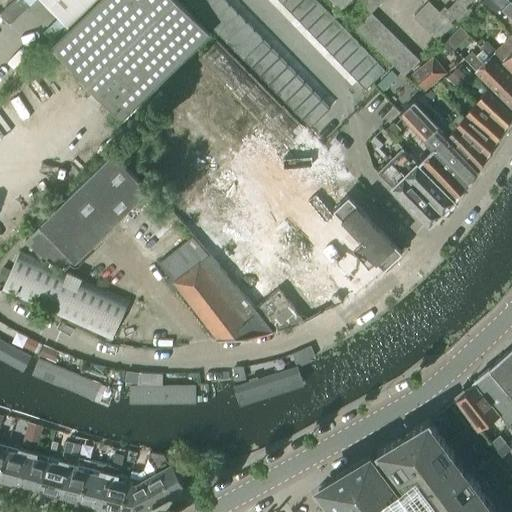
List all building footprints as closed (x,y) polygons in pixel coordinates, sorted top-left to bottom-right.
[(44,0),(68,23),(92,0),(44,0)] [(211,31),(180,0),(98,0),(52,45),(123,116),(211,31)] [(199,0),(193,6),(201,15),(216,0),(199,0)] [(225,0),(216,0),(201,15),(209,24),(229,4),(225,0)] [(284,0),(282,3),(290,12),(302,0),(284,0)] [(318,0),(302,0),(290,12),(299,20),(319,1),(318,0)] [(358,0),(372,13),(380,4),(375,0),(358,0)] [(456,0),(453,4),(463,14),(469,9),(466,7),(458,0),(456,0)] [(494,14),(501,7),(492,0),(486,0),(484,3),(494,14)] [(492,0),(501,7),(511,16),(511,0),(509,0),(508,0),(492,0)] [(319,1),(299,20),(307,29),(327,9),(319,1)] [(429,1),(414,16),(422,24),(437,9),(429,1)] [(229,4),(209,24),(218,32),(238,13),(229,4)] [(463,14),(453,4),(448,9),(456,17),(458,20),(463,14)] [(445,6),(440,12),(451,22),(456,17),(448,9),(445,6)] [(327,9),(307,29),(315,37),(335,18),(327,9)] [(437,9),(422,24),(430,32),(445,16),(440,12),(437,9)] [(238,13),(218,32),(226,41),(246,21),(238,13)] [(372,13),(356,29),(364,36),(380,21),(372,13)] [(445,16),(430,32),(438,40),(453,24),(451,22),(445,16)] [(335,18),(315,37),(324,46),(344,26),(335,18)] [(246,21),(226,41),(234,49),(254,30),(246,21)] [(364,36),(373,44),(388,29),(380,21),(364,36)] [(344,26),(324,46),(332,55),(352,35),(344,26)] [(373,44),(381,52),(396,36),(388,29),(373,44)] [(254,30),(234,49),(243,58),(263,39),(254,30)] [(511,34),(494,51),(511,68),(511,34)] [(352,35),(332,55),(341,63),(361,44),(352,35)] [(381,52),(389,60),(404,44),(396,36),(381,52)] [(263,39),(243,58),(251,67),(271,47),(263,39)] [(361,44),(341,63),(349,72),(369,52),(361,44)] [(389,60),(397,68),(412,52),(404,44),(389,60)] [(475,70),(511,105),(511,76),(490,55),(488,57),(476,46),(463,58),(475,70)] [(271,47),(251,67),(260,75),(280,56),(271,47)] [(369,52),(349,72),(357,80),(377,61),(369,52)] [(412,52),(397,68),(405,75),(419,59),(412,52)] [(280,56),(260,75),(268,84),(288,64),(280,56)] [(412,74),(425,89),(447,71),(434,56),(412,74)] [(377,61),(357,80),(366,89),(386,69),(377,61)] [(288,64),(268,84),(276,92),(296,73),(288,64)] [(296,73),(276,92),(285,101),(305,81),(296,73)] [(305,81),(285,101),(293,110),(313,90),(305,81)] [(511,113),(487,89),(475,102),(505,129),(511,118),(511,113)] [(313,90),(293,110),(302,118),(322,99),(313,90)] [(322,99),(302,118),(310,127),(330,107),(322,99)] [(399,111),(419,132),(434,148),(468,183),(479,169),(443,131),(413,99),(399,111)] [(475,102),(464,116),(496,142),(505,129),(475,102)] [(459,112),(452,121),(488,155),(496,142),(464,116),(459,112)] [(452,121),(443,131),(479,169),(488,155),(452,121)] [(419,163),(409,153),(402,147),(378,171),(430,224),(454,199),(419,163)] [(434,148),(419,163),(454,199),(468,183),(434,148)] [(113,152),(26,236),(50,262),(66,268),(148,188),(113,152)] [(361,243),(385,268),(403,251),(346,191),(338,199),(332,205),(348,223),(364,240),(361,243)] [(260,277),(243,293),(275,331),(308,321),(345,301),(363,289),(386,270),(385,268),(361,243),(364,240),(348,223),(274,291),(260,277)] [(273,330),(208,254),(192,234),(159,262),(173,281),(217,338),(218,339),(273,330)] [(1,291),(111,340),(129,300),(20,251),(1,291)] [(0,358),(23,372),(31,356),(0,339),(0,358)] [(511,346),(501,357),(511,369),(511,346)] [(511,369),(501,357),(488,368),(511,395),(511,369)] [(94,402),(102,385),(36,359),(30,375),(94,402)] [(232,386),(240,408),(306,387),(298,366),(232,386)] [(474,380),(474,381),(475,381),(509,421),(511,418),(511,395),(488,368),(474,380)] [(473,381),(474,382),(455,398),(478,428),(500,412),(508,422),(509,421),(475,381),(474,381),(474,380),(473,381)] [(129,386),(129,405),(196,405),(195,385),(129,386)] [(320,485),(319,486),(338,511),(497,511),(481,490),(430,420),(429,419),(429,418),(429,419),(425,421),(377,450),(378,452),(379,451),(388,464),(381,469),(370,455),(368,456),(368,455),(320,485)] [(54,490),(60,492),(73,443),(66,441),(61,458),(48,455),(39,486),(41,487),(43,489),(51,492),(54,490)] [(506,442),(497,450),(502,456),(511,448),(506,442)] [(78,497),(80,497),(89,466),(90,460),(78,456),(81,445),(73,443),(60,492),(66,494),(67,496),(76,498),(78,497)] [(13,479),(19,481),(28,449),(7,444),(0,469),(0,475),(0,476),(2,478),(10,481),(13,479)] [(37,486),(39,486),(48,455),(28,449),(19,481),(25,483),(27,485),(35,487),(37,486)] [(148,476),(147,477),(149,483),(145,497),(149,504),(157,500),(158,502),(186,487),(183,481),(188,478),(181,465),(175,468),(172,462),(164,467),(162,463),(163,453),(150,452),(148,457),(156,471),(148,476)] [(144,469),(148,476),(156,471),(148,457),(144,469)] [(94,501),(100,503),(109,471),(111,465),(90,460),(89,466),(80,497),(82,498),(83,500),(92,503),(94,501)] [(119,508),(121,508),(130,477),(109,471),(100,503),(107,505),(108,507),(116,509),(119,508)] [(130,477),(121,508),(128,510),(128,511),(133,511),(141,511),(141,508),(149,504),(145,497),(149,483),(147,477),(140,480),(130,477)]
